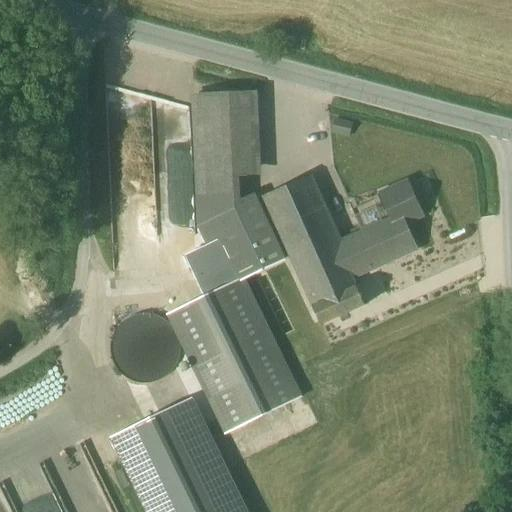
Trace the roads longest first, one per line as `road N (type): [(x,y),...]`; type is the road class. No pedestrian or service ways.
road 1 (tertiary): [(508,131),(35,0)]
road 2 (unclassified): [(508,131),(511,291)]
